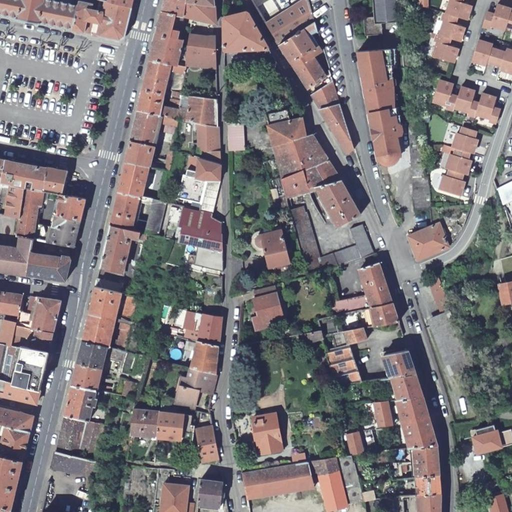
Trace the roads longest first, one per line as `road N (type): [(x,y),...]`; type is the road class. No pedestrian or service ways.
road 1 (residential): [(218,0),(227,252),(221,420),(238,511)]
road 2 (residential): [(389,249),(241,0)]
road 3 (residential): [(339,0),(389,249)]
road 4 (residential): [(451,511),(445,439),(395,274)]
road 5 (secondary): [(78,292),(26,511)]
road 6 (residential): [(511,102),(461,238),(452,251),(395,274)]
road 7 (residential): [(0,24),(135,54)]
road 8 (residential): [(511,91),(459,73),(481,0)]
road 9 (secondary): [(107,168),(78,292)]
